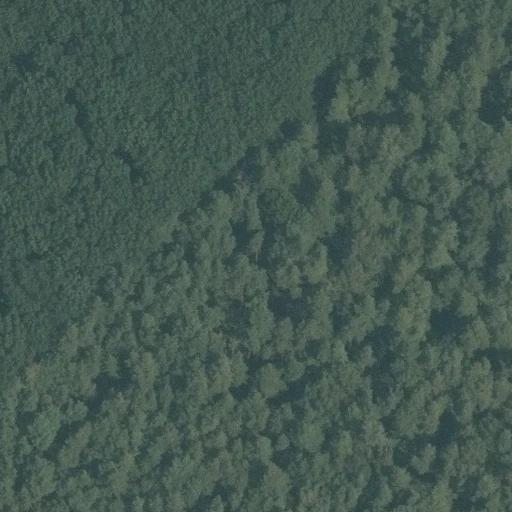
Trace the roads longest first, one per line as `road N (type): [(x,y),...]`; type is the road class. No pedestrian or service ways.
road 1 (track): [(511,416),(227,206)]
road 2 (track): [(433,0),(227,206)]
road 3 (track): [(227,206),(0,35)]
